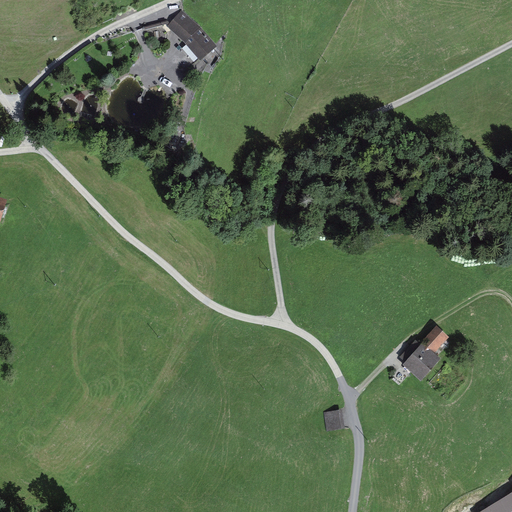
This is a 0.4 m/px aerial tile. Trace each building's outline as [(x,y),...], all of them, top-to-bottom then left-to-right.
[(201,27),(182,11),(167,29),(185,44),(201,64),(217,48),(201,27)] [(0,217),(2,218),(8,197),(0,194),(0,217)] [(448,339),(436,328),(421,345),(415,340),(398,359),(405,365),(403,367),(421,383),(440,362),(434,355),(448,339)] [(341,410),(325,411),(327,432),(343,430),(341,410)] [(511,511),(511,484),(471,508),(472,511),(511,511)]
